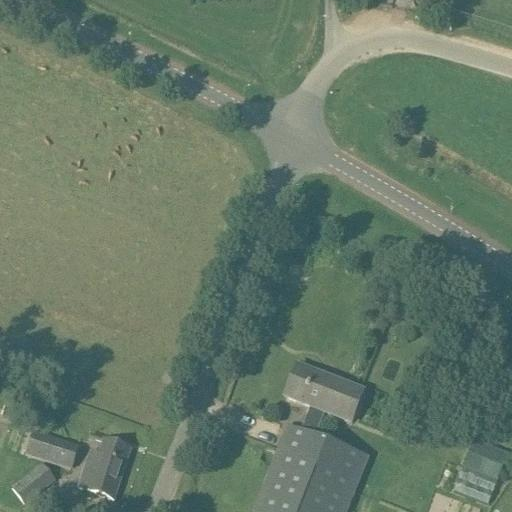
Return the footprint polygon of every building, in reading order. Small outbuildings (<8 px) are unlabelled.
[(363,394),(296,368),(284,400),(310,410),(300,434),(289,430),(256,511),(344,511),(365,460),(315,440),(325,416),(351,426),(363,394)] [(79,449),(33,434),(25,458),(71,474),(79,449)] [(131,452),(103,442),(98,457),(91,454),(78,491),(114,503),(131,452)] [(469,456),(456,495),(494,506),(506,468),(469,456)] [(55,484),(42,466),(11,490),(24,508),(55,484)]
